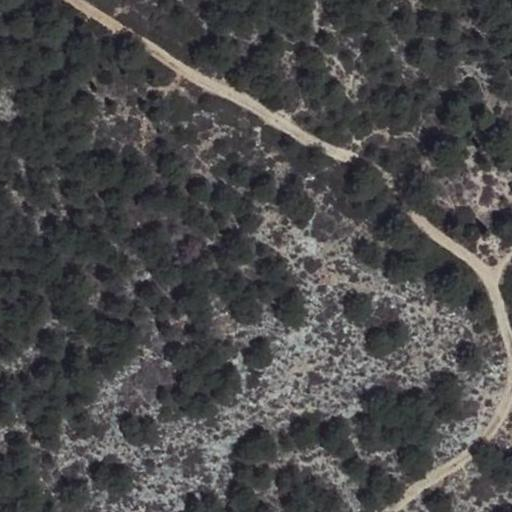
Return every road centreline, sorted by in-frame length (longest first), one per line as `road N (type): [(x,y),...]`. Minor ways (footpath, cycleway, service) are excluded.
road 1 (track): [(511,357),(490,275),(464,249),(419,226),(380,165),(285,133),(81,0)]
road 2 (track): [(414,511),(503,406),(511,368)]
